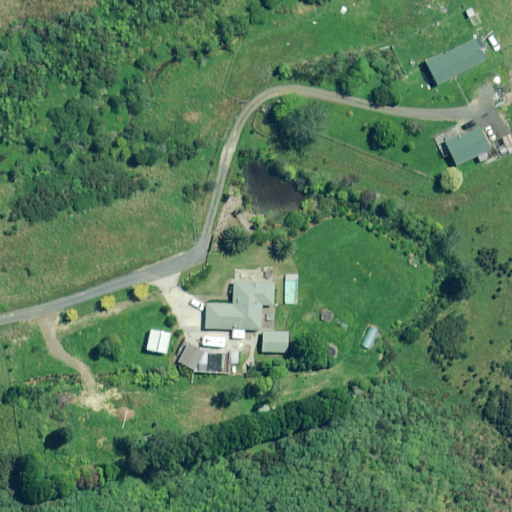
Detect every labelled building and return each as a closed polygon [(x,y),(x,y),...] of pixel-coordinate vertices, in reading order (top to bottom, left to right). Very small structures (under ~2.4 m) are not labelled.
[(429,84),(480,60),(469,37),(418,61),(429,84)] [(476,126),(439,141),(449,164),(485,150),(476,126)] [(511,130),(497,138),(504,152),(511,148),(511,130)] [(201,303),(200,328),(257,330),(258,305),(269,305),(270,282),(229,281),(228,304),(201,303)] [(258,351),(283,352),(284,331),(259,331),(258,351)] [(174,362),(196,372),(198,367),(215,374),(216,371),(200,364),(205,353),(182,343),(174,362)]
